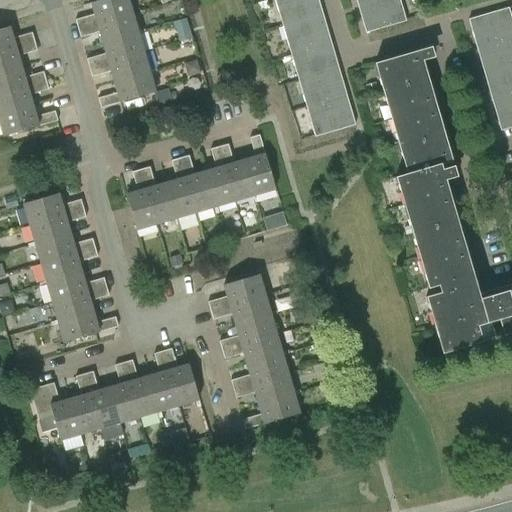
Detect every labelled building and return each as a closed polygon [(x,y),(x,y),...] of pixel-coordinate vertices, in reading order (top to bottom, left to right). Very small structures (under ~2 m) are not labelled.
[(75,20),(77,29),(132,13),(127,0),(99,0),(91,3),(94,15),(75,20)] [(274,0),(282,26),(322,14),(318,0),(274,0)] [(399,0),(372,0),(357,4),(365,33),(412,19),(411,14),(404,16),(399,0)] [(475,48),(511,37),(511,23),(508,8),(467,20),(475,48)] [(132,13),(77,29),(80,38),(99,32),(102,43),(137,32),(132,13)] [(290,53),(330,42),(322,14),(282,26),(290,53)] [(174,23),(176,30),(186,27),(184,20),(174,23)] [(13,38),(10,27),(0,29),(0,51),(34,42),(32,33),(13,38)] [(86,59),(89,68),(143,52),(137,32),(102,43),(105,53),(86,59)] [(511,37),(475,48),(483,75),(511,67),(511,37)] [(0,73),(21,67),(18,56),(37,51),(34,42),(0,51),(0,73)] [(298,81),(338,69),(330,42),(290,53),(298,81)] [(143,52),(89,68),(92,77),(111,71),(114,82),(149,72),(143,52)] [(383,76),(378,78),(387,106),(392,105),(395,117),(392,118),(392,119),(396,118),(399,131),(394,132),(403,161),(408,159),(411,171),(408,172),(408,173),(395,177),(400,192),(404,191),(408,203),(404,204),(405,205),(408,204),(412,217),(407,218),(416,247),(420,245),(424,258),(420,259),(421,260),(424,259),(428,271),(423,273),(428,288),(437,285),(440,292),(425,296),(430,312),(434,310),(438,322),(433,324),(442,353),(511,332),(511,288),(469,301),(465,286),(470,285),(435,167),(447,163),(415,52),(374,63),(375,65),(380,64),(383,76)] [(193,76),(201,74),(198,60),(190,62),(193,76)] [(0,94),(46,81),(43,72),(24,77),(21,67),(0,73),(0,94)] [(511,67),(483,75),(491,103),(511,96),(511,67)] [(306,108),(346,97),(338,69),(298,81),(306,108)] [(101,108),(120,103),(155,93),(149,72),(114,82),(117,93),(98,98),(101,108)] [(0,115),(33,106),(30,95),(48,90),(46,81),(0,94),(0,115)] [(511,96),(491,103),(500,131),(511,127),(511,96)] [(346,97),(306,108),(315,137),(355,125),(346,97)] [(55,111),(36,117),(33,106),(0,115),(0,127),(3,137),(57,121),(55,111)] [(249,138),(254,157),(244,160),(254,196),(275,190),(264,154),(259,135),(249,138)] [(228,144),(219,146),(234,201),(254,196),(244,160),(233,163),(228,144)] [(210,149),(215,168),(205,171),(215,207),(234,201),(219,146),(210,149)] [(189,155),(180,158),(195,212),(215,207),(205,171),(194,174),(189,155)] [(171,160),(176,179),(165,182),(175,218),(195,212),(180,158),(171,160)] [(149,167),(140,169),(156,224),(175,218),(165,182),(154,186),(149,167)] [(131,172),(137,191),(125,194),(136,230),(156,224),(140,169),(131,172)] [(80,199),(62,204),(58,193),(22,204),(28,224),(83,208),(80,199)] [(83,208),(28,224),(34,244),(70,233),(67,222),(86,217),(83,208)] [(286,226),(282,213),(274,215),(278,229),(286,226)] [(92,238),(73,244),(70,233),(34,244),(39,263),(94,247),(92,238)] [(94,247),(39,263),(45,283),(81,272),(78,262),(97,256),(94,247)] [(179,256),(168,259),(170,268),(182,264),(179,256)] [(280,262),(284,277),(297,273),(292,258),(280,262)] [(103,278),(84,283),(81,272),(45,283),(51,302),(106,287),(103,278)] [(207,302),(210,311),(264,295),(258,275),(222,285),(225,297),(207,302)] [(0,296),(9,295),(6,284),(0,285),(0,296)] [(304,295),(301,286),(287,290),(290,299),(304,295)] [(106,287),(51,302),(56,322),(92,312),(89,301),(108,295),(106,287)] [(264,295),(210,311),(212,320),(231,315),(234,325),(270,315),(264,295)] [(0,306),(3,315),(15,312),(11,299),(0,301),(0,306)] [(307,306),(290,311),(294,322),(310,317),(307,306)] [(114,317),(95,322),(92,312),(56,322),(62,343),(117,327),(114,317)] [(219,341),(221,350),(275,334),(270,315),(234,325),(237,336),(219,341)] [(285,344),(291,342),(289,331),(282,333),(285,344)] [(275,334),(221,350),(224,359),(242,354),(246,364),(281,354),(275,334)] [(170,349),(162,352),(177,406),(198,400),(188,365),(176,368),(170,349)] [(158,373),(147,376),(158,412),(177,406),(162,352),(153,354),(158,373)] [(230,381),(233,389),(287,373),(281,354),(246,364),(249,375),(230,381)] [(131,360),(122,363),(138,417),(158,412),(147,376),(137,379),(131,360)] [(119,384),(108,387),(118,423),(138,417),(122,363),(114,365),(119,384)] [(92,372),(83,374),(99,429),(118,423),(108,387),(97,390),(92,372)] [(287,373),(233,389),(235,398),(254,393),(257,403),(293,393),(287,373)] [(80,396),(69,399),(79,434),(99,429),(83,374),(74,377),(80,396)] [(38,421),(52,417),(59,440),(79,434),(69,399),(58,402),(53,383),(29,390),(38,421)] [(244,430),(263,424),(299,414),(293,393),(257,403),(260,414),(241,420),(244,430)] [(109,466),(100,469),(99,469),(102,479),(112,476),(109,466)] [(58,480),(55,468),(45,471),(48,483),(58,480)]
